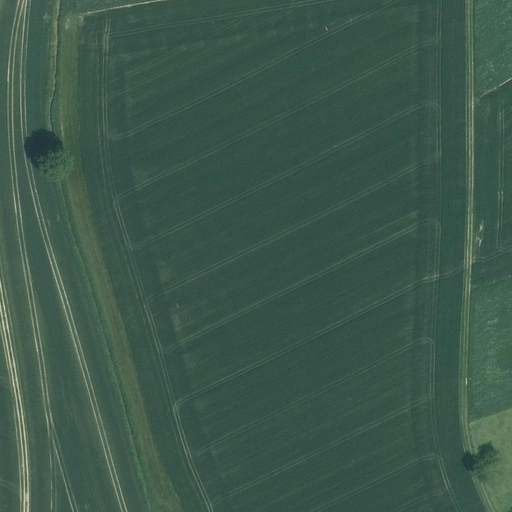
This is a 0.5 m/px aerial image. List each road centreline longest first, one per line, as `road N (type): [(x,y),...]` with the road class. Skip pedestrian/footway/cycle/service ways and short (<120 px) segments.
road 1 (track): [(469,0),(468,457),(493,511)]
road 2 (track): [(0,283),(26,511)]
